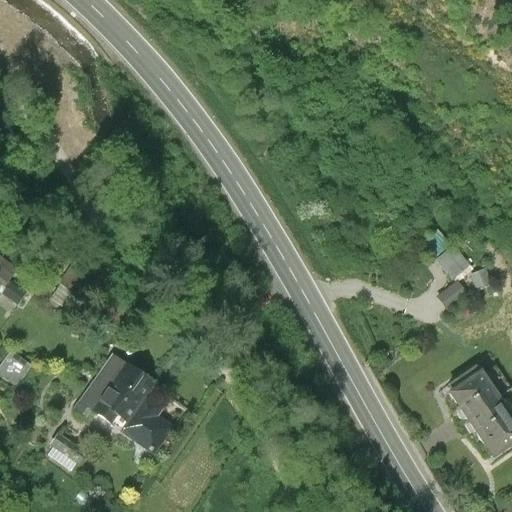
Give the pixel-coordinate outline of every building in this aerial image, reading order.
[(468,266),(453,247),(436,260),(452,279),(468,266)] [(0,258),(0,277),(7,283),(16,270),(0,258)] [(484,271),(469,276),(475,290),(489,285),(484,271)] [(83,297),(94,282),(82,272),(70,287),(83,297)] [(0,294),(1,295),(9,284),(7,283),(0,277),(0,294)] [(455,283),(438,297),(447,308),(464,294),(455,283)] [(25,295),(9,284),(1,295),(17,306),(25,295)] [(11,354),(0,368),(0,376),(15,388),(30,368),(11,354)] [(168,399),(111,360),(76,411),(87,418),(92,411),(111,424),(116,418),(127,425),(122,432),(151,452),(168,428),(154,418),(168,399)] [(460,422),(465,422),(495,401),(510,392),(500,377),(485,386),(473,369),(439,392),(443,399),(448,396),(457,409),(454,413),(460,422)] [(511,443),(511,426),(495,401),(465,422),(463,427),(468,435),(474,435),(490,459),(511,443)] [(81,453),(57,436),(50,447),(74,464),(81,453)]
